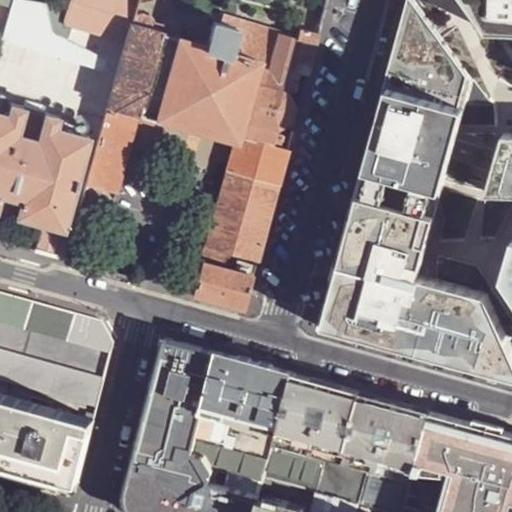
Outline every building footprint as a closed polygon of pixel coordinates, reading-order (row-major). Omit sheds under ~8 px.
[(115,35),(128,39),(133,23),(137,7),(139,0),(70,0),(64,21),(115,35)] [(468,75),(415,0),(407,0),(377,111),(381,112),(377,127),(373,126),(319,327),(511,380),(511,348),(487,294),(418,276),(427,244),(418,241),(438,171),(442,172),(446,155),(442,154),(460,87),(464,88),(468,75)] [(511,0),(459,0),(482,38),(511,33),(511,0)] [(133,23),(166,32),(165,23),(156,21),(156,19),(157,17),(151,12),(150,12),(149,11),(146,10),(144,10),(144,9),(137,7),(133,23)] [(239,26),(232,50),(294,67),(293,69),(309,74),(320,33),(300,27),(298,35),(224,14),(222,21),(239,26)] [(180,36),(178,19),(164,21),(165,23),(166,32),(180,36)] [(237,139),(287,154),(289,148),(274,144),(275,139),(281,141),(283,133),(277,131),(278,126),(290,119),(293,105),(287,93),(289,88),(296,89),(298,82),(297,81),(291,80),(292,75),(293,69),(294,67),(232,50),(239,26),(222,21),(216,20),(209,43),(180,36),(166,32),(133,23),(128,39),(123,57),(112,95),(110,104),(140,112),(237,139)] [(115,35),(109,53),(123,57),(128,39),(115,35)] [(112,95),(123,57),(109,53),(98,91),(112,95)] [(418,241),(427,244),(472,80),(468,75),(464,88),(460,87),(442,154),(446,155),(442,172),(438,171),(418,241)] [(92,112),(107,115),(110,104),(112,95),(98,91),(92,112)] [(64,225),(88,134),(55,125),(58,114),(45,111),(44,112),(22,106),(22,105),(10,101),(6,111),(0,109),(0,208),(17,213),(17,212),(45,220),(64,225)] [(118,191),(140,112),(110,104),(107,115),(88,183),(118,191)] [(511,133),(504,133),(487,193),(511,191),(511,258),(504,274),(511,285),(511,133)] [(287,154),(237,139),(229,168),(227,167),(206,245),(258,259),(287,154)] [(64,225),(45,220),(38,249),(57,254),(64,225)] [(255,273),(258,259),(206,245),(202,259),(255,273)] [(245,307),(255,273),(202,259),(193,292),(245,307)] [(176,285),(185,287),(187,280),(177,278),(176,285)] [(102,318),(0,289),(0,318),(113,350),(115,339),(102,318)] [(217,350),(166,336),(130,479),(131,479),(128,489),(129,500),(133,509),(136,511),(256,511),(261,497),(261,494),(211,480),(214,468),(205,454),(194,451),(206,402),(204,402),(217,350)] [(106,379),(0,349),(0,377),(99,405),(106,379)] [(293,371),(217,350),(204,402),(206,402),(280,423),(293,371)] [(361,390),(293,371),(280,423),(279,424),(347,443),(361,390)] [(430,409),(361,390),(347,443),(416,461),(430,409)] [(80,479),(96,418),(86,415),(0,391),(0,457),(46,470),(80,479)] [(206,402),(194,451),(205,454),(214,468),(264,482),(274,443),(279,424),(280,423),(206,402)] [(511,511),(511,431),(430,409),(416,461),(414,468),(411,480),(406,497),(401,511),(511,511)] [(345,449),(347,443),(279,424),(274,443),(325,457),(342,461),(345,449)] [(325,457),(274,443),(264,482),(264,485),(314,499),(317,490),(321,473),(325,457)] [(416,461),(347,443),(345,449),(371,457),(414,468),(416,461)] [(371,457),(345,449),(342,461),(368,468),(371,457)] [(342,461),(325,457),(321,473),(363,485),(368,468),(342,461)] [(414,468),(371,457),(368,468),(411,480),(414,468)] [(264,482),(214,468),(211,480),(261,494),(264,485),(264,482)] [(411,480),(368,468),(363,485),(406,497),(411,480)] [(363,485),(321,473),(317,490),(359,502),(363,485)] [(311,510),(314,499),(264,485),(261,494),(261,497),(311,510)] [(401,511),(406,497),(363,485),(359,502),(394,511),(401,511)] [(394,511),(359,502),(317,490),(314,499),(311,510),(319,511),(394,511)] [(310,511),(311,510),(261,497),(256,511),(310,511)]
